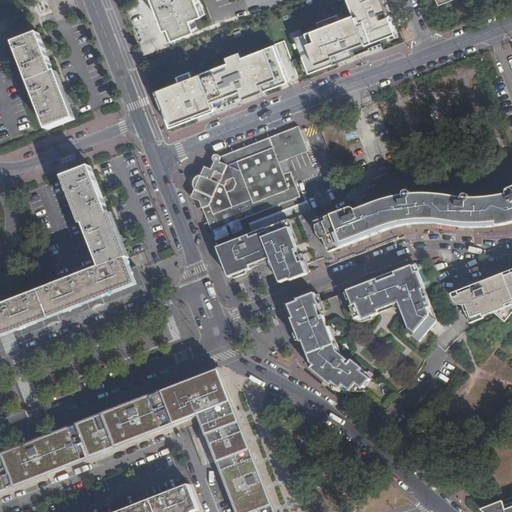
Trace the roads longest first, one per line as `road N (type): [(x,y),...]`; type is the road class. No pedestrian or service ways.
road 1 (residential): [(156,158),(511,22)]
road 2 (residential): [(220,319),(414,246),(511,249)]
road 3 (residential): [(440,508),(321,407),(220,341)]
road 4 (residential): [(0,510),(183,439),(211,511)]
road 5 (residential): [(0,427),(211,342)]
road 6 (residential): [(192,291),(0,366)]
road 7 (residential): [(0,168),(35,165),(139,120)]
road 8 (residential): [(199,287),(156,158)]
road 9 (residential): [(139,120),(92,0)]
